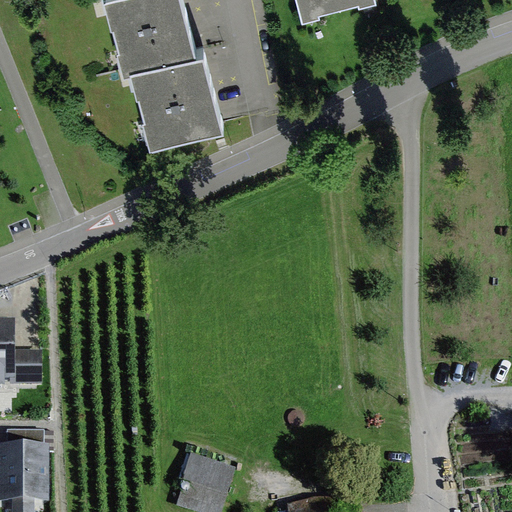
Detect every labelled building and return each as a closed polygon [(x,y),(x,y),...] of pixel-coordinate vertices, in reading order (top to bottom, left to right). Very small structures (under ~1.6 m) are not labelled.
[(199,49),(185,0),(100,0),(120,71),(127,69),(199,49)] [(300,0),(303,10),(341,0),(300,0)] [(225,124),(205,48),(127,69),(147,144),(225,124)] [(12,327),(0,327),(0,383),(39,382),(38,354),(12,355),(12,327)] [(45,452),(0,451),(0,505),(45,505),(45,452)] [(221,511),(235,474),(191,458),(176,502),(205,511),(221,511)]
